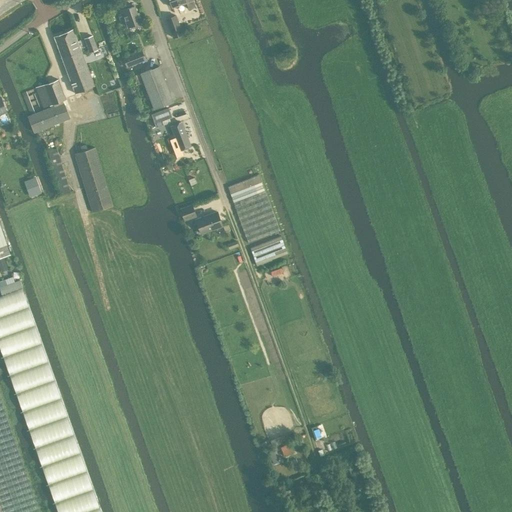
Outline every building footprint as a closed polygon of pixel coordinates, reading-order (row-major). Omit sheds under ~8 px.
[(169,0),(172,8),(186,2),(189,9),(196,7),(193,0),(169,0)] [(143,26),(142,22),(139,13),(137,13),(134,5),(122,10),(128,27),(137,24),(138,28),(143,26)] [(183,34),(176,15),(166,19),(173,37),(183,34)] [(73,29),(54,37),(75,93),(94,85),(73,29)] [(92,36),(85,39),(90,52),(97,49),(92,36)] [(146,60),(142,50),(123,58),(127,67),(146,60)] [(173,101),(159,66),(141,73),(155,109),(173,101)] [(22,93),(31,115),(28,117),(34,132),(70,118),(68,111),(70,110),(59,79),(36,88),(45,110),(35,114),(26,91),(22,93)] [(151,114),(153,117),(156,128),(164,125),(163,121),(169,118),(172,117),(169,108),(151,114)] [(182,121),(170,125),(180,151),(192,146),(182,121)] [(75,153),(93,212),(113,206),(95,147),(88,149),(86,144),(81,146),(82,151),(75,153)] [(62,195),(71,192),(57,148),(48,151),(62,195)] [(260,174),(228,186),(248,243),(280,230),(260,174)] [(196,216),(193,206),(181,210),(185,220),(196,216)] [(201,233),(222,226),(217,212),(196,219),(201,233)] [(5,226),(0,227),(0,256),(3,264),(14,260),(11,252),(14,252),(13,249),(14,248),(11,239),(9,240),(5,226)] [(282,236),(250,248),(257,266),(289,255),(282,236)] [(227,244),(229,249),(238,245),(236,240),(227,244)] [(0,293),(22,286),(19,278),(0,284),(0,293)] [(100,511),(22,289),(0,296),(0,350),(57,511),(100,511)] [(0,511),(39,511),(0,397),(0,511)] [(291,443),(282,447),(285,456),(294,452),(291,443)] [(275,450),(270,453),(275,464),(280,462),(275,450)] [(291,511),(303,511),(297,494),(286,498),(291,511)]
